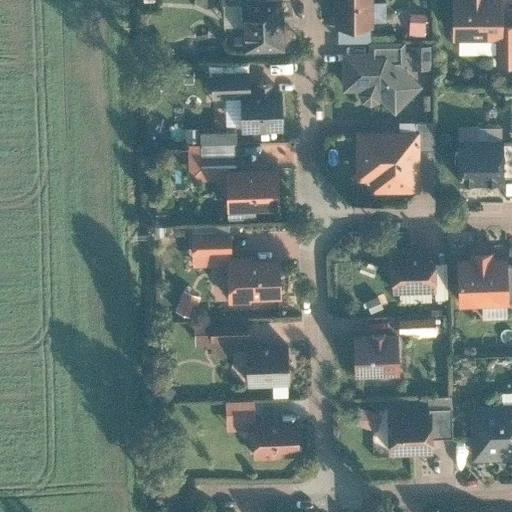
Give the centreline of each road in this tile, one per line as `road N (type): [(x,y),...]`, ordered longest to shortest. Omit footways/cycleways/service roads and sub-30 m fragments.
road 1 (residential): [(316,216),(329,494)]
road 2 (residential): [(311,0),(316,216)]
road 3 (residential): [(316,216),(511,216)]
road 4 (residential): [(329,494),(511,486)]
road 5 (residential): [(187,496),(329,494)]
